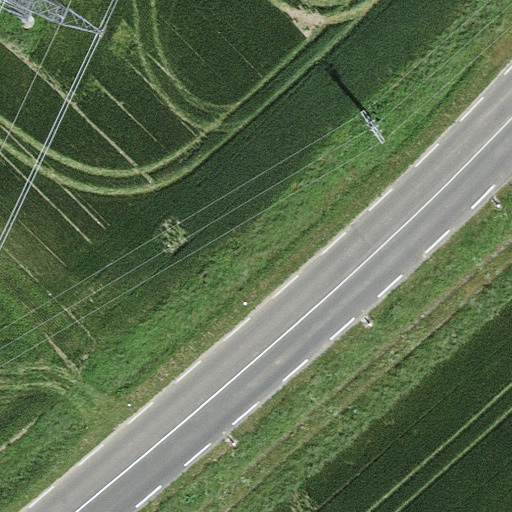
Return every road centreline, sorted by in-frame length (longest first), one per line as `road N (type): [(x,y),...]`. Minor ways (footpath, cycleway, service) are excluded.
road 1 (tertiary): [(91,511),(292,342),(511,123)]
road 2 (track): [(511,256),(215,511)]
